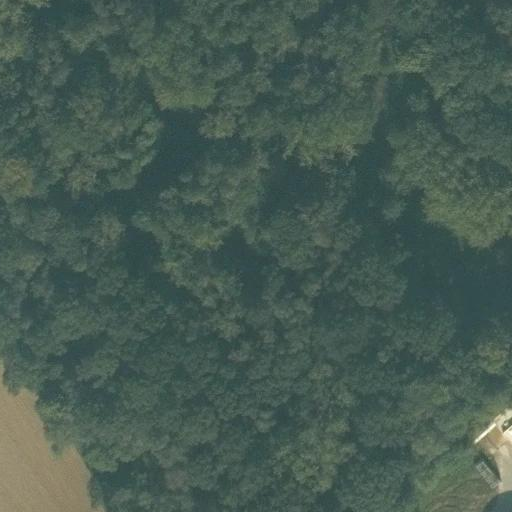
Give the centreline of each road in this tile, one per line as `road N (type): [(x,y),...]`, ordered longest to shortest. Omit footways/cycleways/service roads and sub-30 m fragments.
road 1 (track): [(305,511),(511,333)]
road 2 (track): [(511,107),(392,0)]
